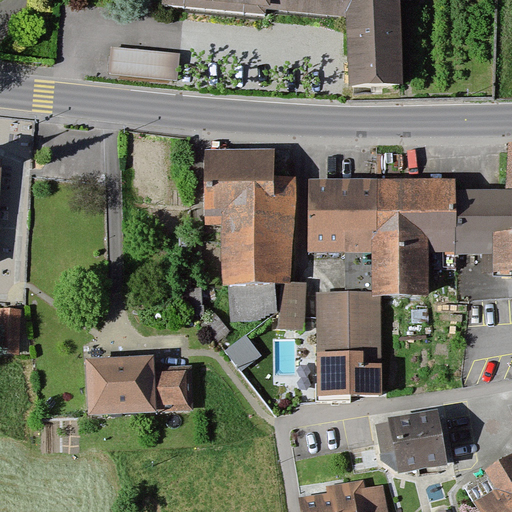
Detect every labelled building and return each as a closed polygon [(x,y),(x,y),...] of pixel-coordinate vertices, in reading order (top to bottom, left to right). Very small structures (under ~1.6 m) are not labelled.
[(163,0),(163,7),(272,19),(273,14),(352,21),(355,85),(409,87),(409,2),(449,0),(163,0)] [(184,55),(111,49),(109,76),(182,81),(184,55)] [(452,183),(307,183),(307,252),(378,252),(378,298),(434,298),(434,255),(498,255),(498,276),(511,276),(511,149),(510,195),(452,194),(452,183)] [(278,159),(206,160),(207,227),(228,227),(229,287),(293,286),(292,182),(278,182),(278,159)] [(351,263),(350,287),(374,288),(374,264),(351,263)] [(379,395),(378,298),(316,299),(317,396),(379,395)] [(21,314),(1,312),(0,318),(0,352),(18,354),(21,314)] [(247,336),(230,345),(239,364),(256,356),(247,336)] [(157,359),(90,364),(94,415),(192,408),(189,372),(158,374),(157,359)] [(453,468),(441,417),(395,428),(408,479),(453,468)] [(511,511),(511,462),(493,473),(503,489),(483,500),(489,511),(511,511)] [(466,482),(473,496),(494,485),(487,471),(466,482)] [(388,511),(383,481),(301,494),(303,511),(388,511)]
